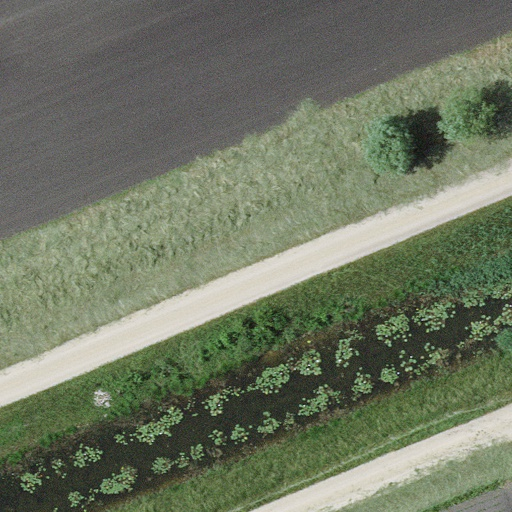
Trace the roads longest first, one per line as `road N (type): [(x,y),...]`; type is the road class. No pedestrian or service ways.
road 1 (track): [(511,174),(0,387)]
road 2 (track): [(511,424),(297,511)]
